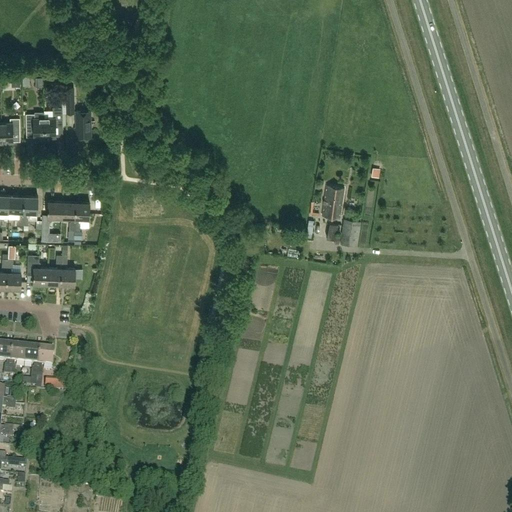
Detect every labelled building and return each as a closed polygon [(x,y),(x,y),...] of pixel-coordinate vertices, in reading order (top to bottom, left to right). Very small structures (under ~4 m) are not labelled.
[(74,97),(73,86),(66,87),(67,113),(75,113),(74,97)] [(53,117),(44,117),(45,140),(52,140),(52,137),(56,137),(56,126),(63,125),(62,107),(53,107),(53,117)] [(44,117),(44,111),(35,112),(35,113),(26,114),(26,126),(33,126),(34,137),(38,137),(38,140),(45,140),(44,117)] [(76,113),(76,117),(77,128),(75,128),(75,136),(91,136),(90,112),(76,113)] [(10,122),(2,122),(2,142),(13,142),(13,131),(20,130),(20,118),(10,118),(10,122)] [(340,218),(344,188),(327,185),(322,215),(340,218)] [(0,194),(0,223),(1,224),(1,218),(9,218),(10,195),(0,194)] [(10,195),(9,218),(18,219),(17,224),(23,225),(24,196),(10,195)] [(38,196),(24,196),(23,225),(28,225),(29,216),(27,216),(27,212),(38,212),(38,196)] [(43,215),(42,241),(48,241),(48,233),(49,233),(49,222),(52,220),(52,217),(61,217),(62,201),(62,199),(54,199),(54,201),(48,201),(48,216),(43,215)] [(69,231),(75,231),(76,202),(62,201),(61,217),(71,218),(71,222),(70,222),(69,231)] [(90,202),(76,202),(75,231),(80,231),(81,222),(79,222),(79,218),(90,218),(90,202)] [(357,246),(360,221),(344,219),(340,243),(357,246)] [(337,225),(328,223),(326,239),(334,240),(333,243),(339,244),(340,234),(336,234),(337,225)] [(28,254),(27,274),(33,275),(33,283),(47,283),(48,267),(40,267),(41,262),(39,262),(40,255),(28,254)] [(48,267),(47,283),(61,284),(62,255),(56,254),(56,263),(58,263),(58,268),(48,267)] [(62,255),(61,284),(75,284),(76,268),(65,268),(65,264),(67,264),(67,255),(62,255)] [(13,259),(8,259),(7,288),(21,288),(21,272),(11,272),(11,268),(13,268),(13,259)] [(13,345),(0,343),(0,359),(7,360),(6,365),(5,364),(4,373),(9,374),(13,345)] [(15,361),(25,362),(26,347),(13,345),(9,374),(15,375),(16,366),(14,365),(15,361)] [(40,348),(26,347),(25,362),(34,363),(34,368),(32,367),(31,376),(37,377),(40,348)] [(54,350),(40,348),(37,377),(42,377),(43,369),(42,368),(42,364),(52,365),(54,350)] [(42,384),(63,386),(64,377),(43,374),(42,384)] [(0,402),(16,404),(16,398),(7,397),(7,399),(3,398),(4,388),(0,387),(0,402)] [(15,409),(16,404),(0,402),(0,415),(1,416),(2,406),(6,407),(6,408),(15,409)] [(1,416),(0,415),(0,429),(13,431),(13,426),(4,425),(4,426),(0,426),(1,416)] [(6,458),(5,464),(9,464),(9,466),(19,467),(19,465),(26,466),(27,461),(6,458)]
